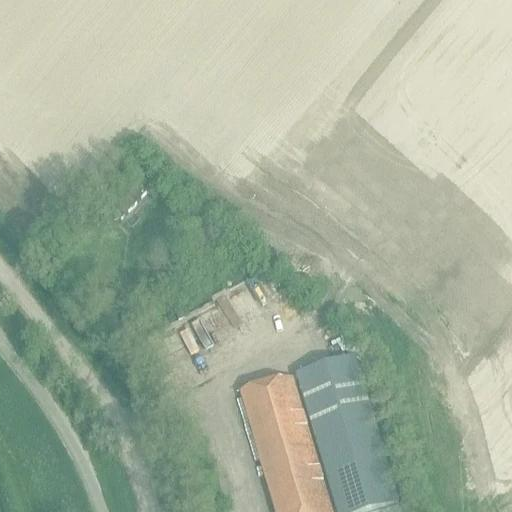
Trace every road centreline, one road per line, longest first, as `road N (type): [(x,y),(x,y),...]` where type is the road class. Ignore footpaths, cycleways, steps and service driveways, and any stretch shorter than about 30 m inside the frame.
road 1 (unclassified): [(149,511),(116,420),(0,268)]
road 2 (unclassified): [(100,511),(58,424),(0,343)]
